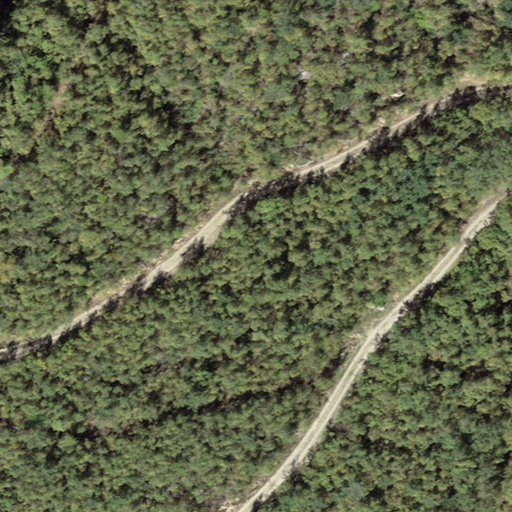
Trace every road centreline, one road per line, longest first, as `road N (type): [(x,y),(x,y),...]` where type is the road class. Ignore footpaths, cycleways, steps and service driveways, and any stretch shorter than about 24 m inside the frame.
road 1 (track): [(511,89),(482,92),(376,151),(264,193),(136,301),(0,363)]
road 2 (track): [(255,511),(414,302),(457,281),(498,207),(511,200)]
